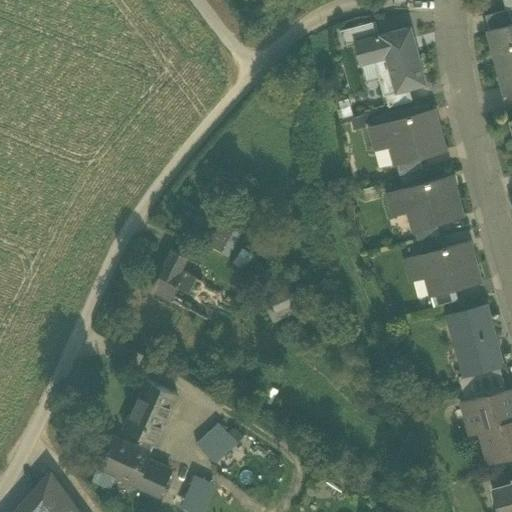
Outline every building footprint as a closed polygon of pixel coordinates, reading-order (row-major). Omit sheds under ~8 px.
[(511,0),(503,0),(506,10),(511,8),(511,0)] [(485,16),(488,27),(511,21),(508,9),(485,16)] [(343,44),(354,41),(378,35),(374,21),(340,31),(343,44)] [(511,24),(488,31),(505,95),(511,92),(511,24)] [(374,61),(383,96),(427,84),(411,27),(378,35),(354,41),(361,64),(374,61)] [(386,96),(389,107),(412,101),(409,89),(386,96)] [(435,109),(429,111),(433,123),(438,122),(435,109)] [(404,160),(404,161),(421,157),(445,150),(438,122),(433,123),(429,111),(371,127),(376,149),(399,143),(404,160)] [(397,162),(400,175),(424,168),(421,157),(404,161),(404,160),(397,162)] [(421,225),(421,227),(438,222),(462,216),(455,187),(450,188),(447,177),(389,193),(395,214),(416,208),(421,225)] [(207,246),(221,254),(236,227),(222,219),(207,246)] [(414,227),(418,240),(441,234),(438,222),(421,227),(421,225),(414,227)] [(438,292),(439,293),(455,289),(479,282),(472,253),(467,254),(464,243),(407,258),(412,280),(433,274),(438,292)] [(171,250),(162,270),(160,275),(153,291),(215,324),(219,314),(230,320),(239,302),(191,276),(198,264),(171,250)] [(302,308),(289,279),(260,292),(273,321),(302,308)] [(431,293),(434,306),(458,300),(455,289),(439,293),(438,292),(431,293)] [(447,315),(463,375),(499,365),(501,365),(485,305),(447,315)] [(506,392),(503,379),(499,365),(463,375),(458,376),(462,390),(465,402),(495,394),(496,395),(506,392)] [(124,431),(144,440),(154,444),(177,394),(147,380),(124,431)] [(478,420),(489,461),(511,455),(511,390),(506,392),(496,395),(495,394),(465,402),(464,402),(469,422),(478,420)] [(195,447),(214,466),(237,444),(218,424),(195,447)] [(147,460),(151,451),(136,444),(134,448),(111,438),(98,466),(113,473),(115,480),(122,477),(160,494),(170,471),(147,460)] [(143,441),(136,444),(151,451),(154,444),(144,440),(143,441)] [(115,480),(113,473),(98,466),(92,481),(111,489),(115,480)] [(79,511),(50,472),(20,506),(24,511),(79,511)] [(203,511),(216,484),(194,474),(180,507),(191,511),(203,511)] [(511,508),(511,483),(492,489),(498,511),(511,508)]
